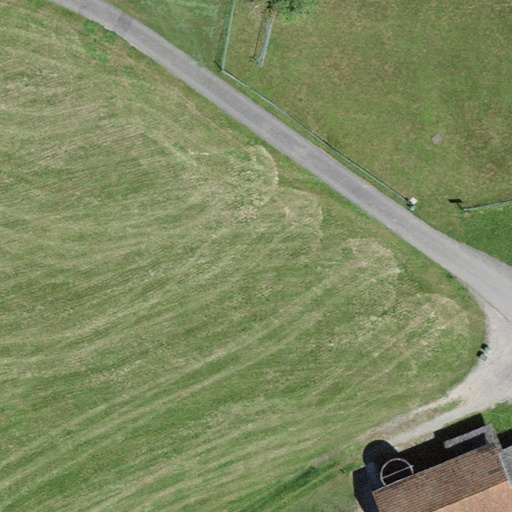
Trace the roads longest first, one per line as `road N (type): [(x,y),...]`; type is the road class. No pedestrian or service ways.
road 1 (residential): [(511,313),(106,27),(42,0)]
road 2 (track): [(288,511),(511,385)]
